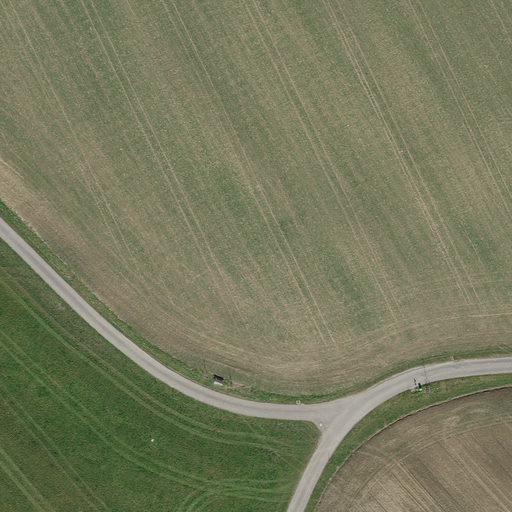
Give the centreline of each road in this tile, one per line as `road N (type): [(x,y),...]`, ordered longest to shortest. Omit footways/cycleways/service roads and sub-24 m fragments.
road 1 (track): [(348,410),(267,411),(183,384),(132,351),(0,225)]
road 2 (track): [(511,364),(403,381),(348,410)]
